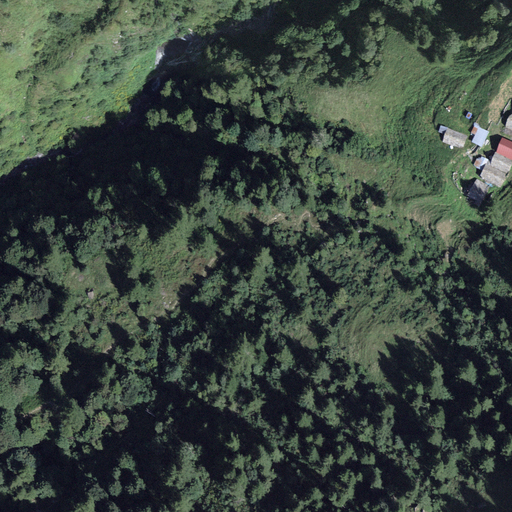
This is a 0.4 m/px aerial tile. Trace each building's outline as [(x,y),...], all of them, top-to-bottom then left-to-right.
[(467,135),(447,129),(443,143),(463,149),(467,135)] [(475,144),(484,147),(490,133),(481,129),(475,144)] [(511,151),(499,146),(496,154),(511,160),(511,151)] [(495,153),(489,166),(507,174),(511,162),(511,160),(496,154),(495,153)] [(489,166),(485,165),(480,177),(501,186),(507,174),(489,166)] [(488,186),(476,180),(468,197),(483,204),(489,192),(486,191),(488,186)]
